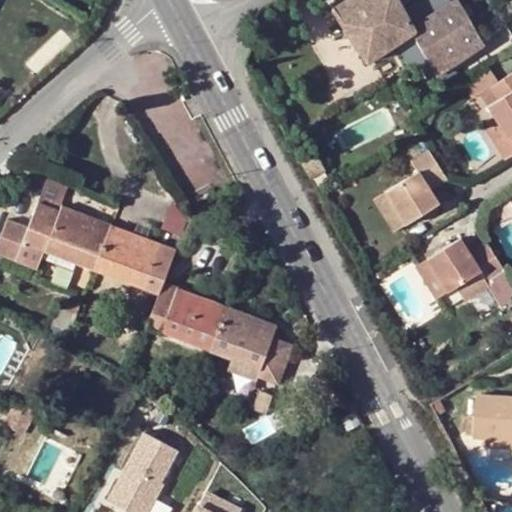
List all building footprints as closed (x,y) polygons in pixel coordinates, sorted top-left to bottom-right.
[(483,44),(458,0),(454,0),(412,30),(397,3),(399,0),(350,0),(334,11),(367,61),(411,33),(437,74),(483,44)] [(511,67),(487,85),(494,97),(484,105),(491,117),(511,149),(511,67)] [(200,110),(191,94),(185,97),(193,113),(200,110)] [(511,151),(511,149),(491,117),(481,125),(503,157),(511,151)] [(314,144),(302,151),(315,174),(327,167),(314,144)] [(426,187),(445,175),(425,145),(405,158),(411,169),(381,188),(401,222),(430,205),(421,190),(426,187)] [(46,179),(36,203),(58,212),(60,207),(68,188),(46,179)] [(435,202),(426,187),(421,190),(430,205),(435,202)] [(401,222),(381,188),(371,195),(392,227),(401,222)] [(90,227),(92,219),(60,207),(58,212),(36,203),(28,225),(7,217),(0,235),(0,254),(35,269),(41,255),(70,267),(73,262),(94,270),(108,233),(90,227)] [(111,226),(92,219),(90,227),(108,233),(111,226)] [(111,226),(108,233),(126,240),(129,233),(111,226)] [(126,240),(108,233),(94,270),(116,278),(119,271),(146,282),(143,288),(157,294),(163,282),(175,250),(129,233),(126,240)] [(460,252),(465,248),(457,234),(451,238),(460,252)] [(496,308),(511,297),(511,286),(482,238),(465,248),(460,252),(451,238),(423,255),(445,290),(453,285),(461,300),(484,286),(496,308)] [(434,297),(445,290),(423,255),(412,263),(434,297)] [(119,271),(116,278),(143,288),(146,282),(119,271)] [(226,307),(163,282),(157,294),(146,327),(161,333),(163,326),(190,335),(187,343),(209,352),(226,307)] [(79,303),(68,300),(65,308),(58,305),(51,323),(69,331),(79,303)] [(277,326),(226,307),(209,352),(231,361),(234,352),(262,364),(258,375),(278,383),(292,345),(272,337),(277,326)] [(163,326),(161,333),(187,343),(190,335),(163,326)] [(228,370),(256,381),(258,375),(262,364),(234,352),(231,361),(228,370)] [(511,439),(511,396),(474,394),(472,437),(484,438),(511,439)] [(37,409),(11,406),(1,422),(22,434),(37,409)] [(161,481),(178,450),(144,432),(107,501),(128,511),(147,511),(163,483),(161,481)] [(484,451),(511,453),(511,439),(484,438),(484,451)] [(238,511),(239,511),(204,492),(193,511),(238,511)]
